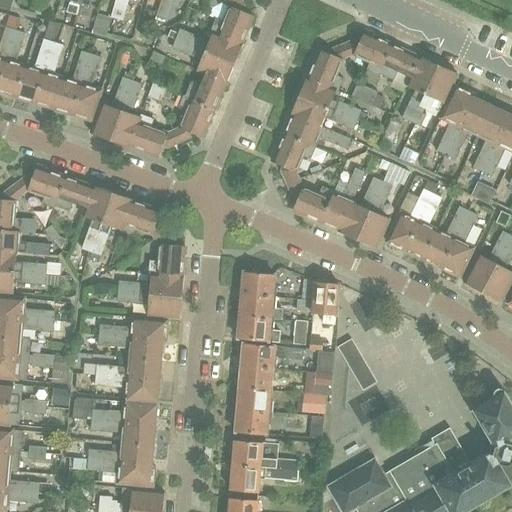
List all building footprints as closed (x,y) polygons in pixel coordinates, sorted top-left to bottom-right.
[(121,0),(115,0),(111,17),(116,18),(121,0)] [(121,0),(116,18),(123,20),(128,0),(121,0)] [(162,17),(163,13),(167,0),(160,0),(155,15),(162,17)] [(167,0),(163,13),(162,17),(168,20),(175,0),(167,0)] [(215,20),(211,29),(214,30),(213,32),(241,44),(249,24),(250,24),(253,16),(243,11),(245,6),(242,0),(230,0),(229,1),(231,5),(229,8),(224,22),(216,18),(215,20)] [(0,76),(13,35),(15,30),(6,27),(0,45),(0,76)] [(171,30),(169,34),(235,63),(242,44),(241,44),(213,32),(209,41),(180,29),(178,33),(171,30)] [(24,66),(16,63),(25,33),(15,30),(13,35),(0,76),(0,91),(15,96),(24,66)] [(355,39),(345,42),(350,55),(354,54),(369,61),(366,69),(377,74),(390,44),(373,36),(373,35),(365,31),(360,41),(355,39)] [(235,63),(176,37),(169,34),(168,36),(176,39),(172,48),(201,60),(197,69),(206,72),(205,73),(225,81),(226,82),(235,63)] [(15,96),(34,102),(40,85),(51,47),(53,42),(44,39),(34,69),(24,66),(15,96)] [(63,78),(54,75),(63,45),(53,42),(51,47),(40,85),(34,102),(54,108),(63,78)] [(390,44),(377,74),(393,81),(398,71),(409,76),(418,57),(390,44)] [(308,78),(337,89),(339,90),(344,79),(335,75),(342,59),(346,57),(341,45),(333,48),(330,54),(319,49),(315,58),(316,58),(308,78)] [(72,114),(90,59),(91,53),(82,50),(72,80),(63,78),(54,108),(72,114)] [(166,56),(154,51),(150,59),(162,65),(166,56)] [(102,57),(91,53),(90,59),(72,114),(91,120),(101,90),(92,87),(102,57)] [(419,55),(418,57),(409,76),(405,85),(415,90),(402,118),(411,122),(438,64),(419,55)] [(411,122),(416,125),(420,127),(425,116),(422,114),(424,109),(423,108),(424,105),(439,112),(457,73),(438,64),(411,122)] [(191,81),(185,96),(214,108),(225,81),(205,73),(200,85),(191,81)] [(110,140),(125,98),(132,80),(122,76),(111,106),(102,103),(91,133),(110,140)] [(299,96),(357,121),(366,124),(369,115),(332,100),(337,89),(308,78),(307,77),(299,96)] [(142,83),(132,80),(125,98),(110,140),(130,147),(131,147),(131,146),(138,122),(140,117),(131,114),(142,83)] [(358,82),(352,96),(358,99),(365,85),(358,82)] [(154,99),(159,85),(153,83),(148,96),(154,99)] [(161,101),(166,88),(159,85),(154,99),(161,101)] [(365,85),(358,99),(365,102),(371,88),(365,85)] [(449,121),(435,151),(445,155),(473,98),(475,94),(456,86),(441,118),(449,121)] [(371,88),(365,102),(372,105),(377,94),(378,92),(371,88)] [(377,94),(372,105),(379,108),(384,98),(377,94)] [(180,127),(175,129),(181,142),(189,138),(192,133),(203,137),(206,129),(205,129),(214,108),(185,96),(183,95),(178,108),(186,112),(180,127)] [(291,115),(292,116),(321,127),(325,116),(354,129),(357,121),(299,96),(291,115)] [(489,106),(473,98),(445,155),(455,160),(468,131),(476,135),(489,106)] [(489,106),(476,135),(487,139),(473,168),(482,172),(508,114),(489,106)] [(138,122),(131,146),(151,153),(151,154),(159,157),(163,146),(167,147),(176,144),(171,132),(167,133),(166,133),(151,127),(153,122),(154,119),(141,114),(140,117),(138,122)] [(511,116),(508,114),(482,172),(492,177),(505,148),(511,151),(511,116)] [(292,116),(285,134),(316,147),(320,138),(347,149),(351,140),(321,127),(292,116)] [(400,121),(393,118),(392,122),(390,121),(380,145),(391,149),(401,126),(398,125),(400,121)] [(296,172),(302,155),(311,159),(316,147),(285,134),(276,154),(272,162),(284,166),(281,172),(285,183),(298,177),(296,172)] [(388,171),(384,182),(391,185),(392,181),(404,186),(411,171),(392,162),(388,171)] [(54,205),(56,200),(67,177),(36,165),(32,177),(27,175),(16,183),(23,193),(27,190),(44,196),(42,204),(53,208),(54,205)] [(344,197),(333,192),(330,199),(319,221),(339,230),(351,202),(364,172),(356,168),(344,197)] [(56,200),(54,205),(71,211),(74,203),(86,207),(93,187),(67,177),(56,200)] [(351,202),(339,230),(338,231),(358,240),(376,198),(384,182),(374,177),(362,206),(351,202)] [(319,221),(330,199),(333,192),(322,187),(319,194),(302,186),(300,181),(288,187),(292,196),(298,199),(293,210),(301,214),(319,221)] [(404,250),(432,192),(436,185),(427,181),(410,217),(400,213),(386,241),(404,250)] [(384,182),(376,198),(358,240),(376,248),(389,218),(378,214),(391,185),(384,182)] [(83,249),(90,251),(113,192),(93,185),(93,187),(86,207),(83,215),(94,219),(83,249)] [(0,230),(12,231),(20,231),(21,218),(14,217),(15,201),(19,196),(12,186),(2,194),(2,199),(0,199),(0,230)] [(90,251),(96,254),(100,255),(111,225),(122,229),(132,201),(133,199),(113,192),(90,251)] [(436,229),(429,226),(443,197),(432,192),(404,250),(422,258),(436,229)] [(151,208),(149,208),(132,201),(122,229),(121,233),(132,237),(136,228),(152,234),(155,237),(166,229),(162,223),(156,221),(160,211),(152,207),(151,208)] [(473,248),(465,244),(483,206),(473,201),(469,210),(441,267),(459,276),(473,248)] [(445,234),(436,229),(422,258),(441,267),(469,210),(459,206),(445,234)] [(496,222),(505,226),(510,215),(501,211),(496,222)] [(52,224),(45,230),(62,249),(65,239),(60,236),(52,224)] [(0,250),(16,252),(49,255),(50,245),(19,242),(20,231),(12,231),(0,230),(0,250)] [(504,231),(495,248),(489,259),(479,254),(464,283),(482,292),(502,252),(511,235),(504,231)] [(149,274),(152,274),(157,275),(182,276),(184,255),(185,246),(174,245),(174,239),(169,233),(156,241),(160,245),(158,262),(150,261),(149,274)] [(511,271),(505,268),(511,256),(511,253),(511,235),(502,252),(482,292),(500,302),(511,279),(511,271)] [(15,261),(16,252),(0,250),(0,270),(46,275),(47,264),(15,261)] [(243,271),(242,294),(276,297),(277,285),(274,284),(275,274),(257,273),(257,270),(246,269),(246,271),(243,271)] [(63,276),(46,275),(0,270),(0,291),(12,292),(14,281),(62,286),(63,276)] [(119,282),(118,292),(181,296),(183,276),(182,276),(157,275),(152,274),(151,285),(119,282)] [(313,299),(315,282),(315,281),(304,280),(302,298),(313,299)] [(329,281),(319,280),(319,282),(315,282),(312,314),(323,315),(322,323),(335,324),(339,284),(329,283),(329,281)] [(117,301),(134,302),(149,304),(148,315),(179,318),(181,296),(118,292),(117,301)] [(240,316),(275,319),(282,320),(283,309),(275,309),(276,297),(242,294),(240,316)] [(55,311),(24,308),(25,299),(0,296),(0,317),(54,322),(55,311)] [(298,300),(297,311),(312,312),(313,301),(298,300)] [(238,338),(269,341),(279,341),(280,331),(274,330),(275,319),(240,316),(238,338)] [(22,328),(37,330),(53,331),(54,322),(0,317),(0,337),(21,339),(22,328)] [(100,325),(99,335),(162,341),(165,341),(167,320),(132,317),(132,328),(100,325)] [(308,321),(296,320),(293,344),(305,345),(308,321)] [(160,360),(162,341),(99,335),(98,344),(129,346),(128,358),(160,360)] [(0,337),(0,357),(55,362),(55,355),(33,353),(33,355),(29,355),(30,340),(21,339),(0,337)] [(352,339),(338,347),(349,365),(362,357),(352,339)] [(322,350),(322,341),(310,340),(309,349),(322,350)] [(241,367),(276,370),(277,357),(286,358),(287,346),(243,343),(241,367)] [(318,350),(316,371),(333,373),(335,352),(322,350),(318,350)] [(73,366),(74,364),(0,357),(0,377),(27,380),(29,364),(32,364),(31,366),(69,370),(70,366),(73,366)] [(127,368),(112,367),(96,365),(95,375),(159,380),(160,360),(128,358),(127,368)] [(241,367),(240,388),(270,390),(271,380),(275,380),(276,370),(241,367)] [(333,374),(333,373),(316,371),(315,371),(314,394),(330,395),(332,374),(333,374)] [(159,380),(95,375),(94,384),(125,387),(124,398),(157,401),(159,380)] [(0,382),(0,403),(42,407),(47,407),(47,401),(27,399),(27,397),(25,397),(24,400),(21,400),(22,385),(0,382)] [(240,388),(238,410),(272,413),(273,401),(270,401),(270,390),(240,388)] [(70,391),(53,389),(51,405),(69,406),(70,391)] [(484,455),(471,462),(451,427),(433,438),(437,446),(393,471),(394,474),(387,478),(376,459),(329,485),(344,511),(346,511),(357,506),(360,511),(466,511),(511,485),(511,484),(511,483),(511,403),(505,391),(497,389),(495,397),(473,409),(490,438),(488,439),(484,455)] [(326,395),(303,393),(301,412),(324,414),(326,395)] [(47,407),(42,407),(0,403),(0,424),(19,426),(20,411),(46,414),(47,407)] [(92,411),(91,420),(155,425),(156,405),(124,403),(123,414),(92,411)] [(91,420),(92,409),(74,408),(73,418),(91,420)] [(272,413),(238,410),(236,432),(266,434),(267,423),(271,424),(272,413)] [(324,417),(311,416),(310,438),(322,439),(324,417)] [(153,445),(155,425),(91,420),(91,429),(122,432),(121,442),(153,445)] [(0,429),(0,449),(21,452),(23,431),(0,429)] [(233,466),(265,468),(283,470),(296,471),(297,460),(277,458),(278,444),(235,440),(235,443),(231,442),(230,454),(234,454),(233,466)] [(88,455),(88,459),(151,465),(153,445),(121,442),(120,453),(89,450),(88,455)] [(29,445),(28,452),(46,454),(47,447),(29,445)] [(45,459),(46,454),(28,452),(21,452),(0,449),(0,469),(9,471),(19,472),(21,457),(45,459)] [(154,466),(151,465),(88,459),(73,458),(73,468),(118,472),(117,483),(152,487),(154,466)] [(324,472),(324,464),(313,463),(312,471),(324,472)] [(295,482),(296,471),(283,470),(265,468),(233,466),(230,490),(258,492),(259,482),(263,482),(264,479),(295,482)] [(0,469),(0,489),(39,493),(40,483),(8,480),(9,471),(0,469)] [(99,501),(99,506),(161,511),(164,492),(122,488),(121,503),(118,503),(118,501),(112,500),(112,497),(100,496),(99,501)] [(38,503),(39,493),(0,489),(0,510),(5,511),(6,500),(38,503)] [(255,511),(257,500),(230,498),(228,511),(255,511)]
